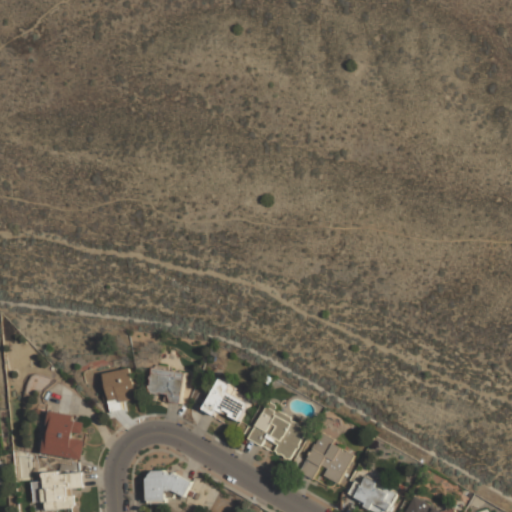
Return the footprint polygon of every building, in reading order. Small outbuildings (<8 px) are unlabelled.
[(104,375),(108,406),(137,402),(132,371),(104,375)] [(185,373),(153,372),(153,398),(184,399),(185,373)] [(240,424),(252,401),(219,384),(207,407),(240,424)] [(50,413),(44,456),(82,461),(85,441),(82,441),(84,424),(75,423),(76,417),(50,413)] [(308,428),(276,413),(264,437),(279,445),(274,453),(292,462),(308,428)] [(341,484),(357,453),(321,435),(301,473),(317,481),(321,474),(341,484)] [(43,511),(74,511),(74,491),(84,491),(84,475),(43,475),(43,484),(35,484),(35,504),(43,504),(43,511)] [(148,475),(148,504),(168,504),(168,495),(190,496),(191,476),(148,475)] [(395,511),(395,486),(352,486),(352,501),(367,501),(367,511),(395,511)] [(444,511),(414,498),(407,511),(444,511)]
